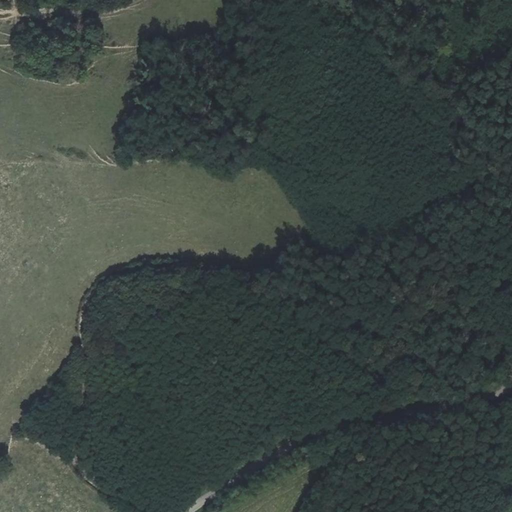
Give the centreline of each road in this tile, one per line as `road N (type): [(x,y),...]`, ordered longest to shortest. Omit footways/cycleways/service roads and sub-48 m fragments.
road 1 (track): [(511,156),(336,258),(235,275),(140,269),(94,291),(82,319),(76,462),(139,511)]
road 2 (unclassified): [(511,388),(303,439),(186,511)]
